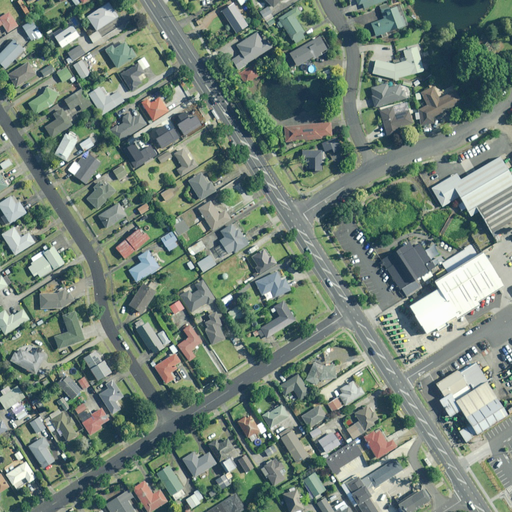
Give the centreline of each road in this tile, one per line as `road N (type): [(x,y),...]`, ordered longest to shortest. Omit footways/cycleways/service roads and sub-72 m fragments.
road 1 (residential): [(0,113),(85,245),(106,321),(171,426)]
road 2 (primary): [(293,219),(151,0)]
road 3 (residential): [(351,310),(171,426)]
road 4 (residential): [(325,0),(354,59),(349,102),(374,171)]
road 5 (residential): [(374,171),(473,126),(511,95)]
road 6 (residential): [(171,426),(40,511)]
road 7 (primary): [(469,493),(398,383)]
road 8 (residential): [(508,314),(398,383)]
